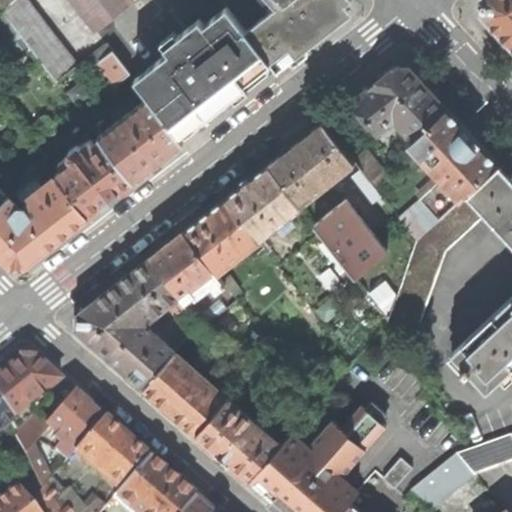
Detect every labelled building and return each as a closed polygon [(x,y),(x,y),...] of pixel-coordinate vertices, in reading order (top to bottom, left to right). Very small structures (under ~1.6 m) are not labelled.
[(0,0),(0,13),(3,11),(15,0),(0,0)] [(56,80),(76,65),(25,0),(15,0),(3,11),(42,63),(56,80)] [(72,0),(96,29),(134,0),(133,0),(72,0)] [(271,0),(277,6),(246,31),(270,62),(276,70),(346,16),(347,1),(346,0),(271,0)] [(511,0),(482,0),(482,13),(511,45),(511,0)] [(134,79),(148,97),(177,134),(219,102),(270,62),(246,31),(227,7),(203,25),(199,19),(165,46),(169,51),(134,79)] [(112,50),(98,61),(116,84),(130,73),(112,50)] [(394,119),(413,139),(447,108),(410,68),(395,66),(371,85),(351,100),(376,132),(394,119)] [(99,136),(102,140),(134,181),(158,163),(183,142),(177,134),(148,97),(99,136)] [(399,217),(416,239),(498,163),(469,132),(447,108),(413,139),(409,144),(441,179),(399,217)] [(300,204),(355,161),(324,122),(296,144),(269,164),(300,204)] [(63,169),(57,175),(89,216),(111,199),(134,181),(102,140),(95,145),(91,140),(82,147),(76,147),(70,152),(69,157),(60,164),(63,169)] [(367,151),(355,161),(361,169),(370,180),(381,170),(367,151)] [(511,178),(498,163),(416,239),(395,301),(389,320),(400,338),(416,331),(444,252),(485,213),(507,236),(504,239),(511,248),(511,178)] [(301,206),(300,204),(269,164),(246,183),(226,197),(259,239),(276,226),(282,232),(295,222),(290,215),(301,206)] [(386,165),(381,170),(370,180),(376,189),(393,175),(386,165)] [(380,194),(376,189),(370,180),(361,169),(352,176),(371,201),(380,194)] [(0,253),(11,264),(26,265),(89,216),(57,175),(29,197),(32,201),(25,206),(19,207),(9,196),(0,204),(0,253)] [(0,204),(9,196),(0,186),(0,204)] [(216,272),(259,239),(226,197),(204,215),(184,230),(216,272)] [(354,275),(386,251),(346,201),(315,224),(354,275)] [(223,280),(216,272),(184,230),(167,243),(150,257),(180,294),(183,299),(184,301),(194,293),(196,296),(211,284),(216,291),(225,284),(223,280)] [(142,322),(180,294),(150,257),(109,289),(77,313),(77,328),(143,386),(175,350),(142,322)] [(229,275),(223,280),(225,284),(235,296),(241,291),(229,275)] [(370,296),(389,320),(395,301),(383,286),(370,296)] [(511,296),(454,350),(468,365),(461,371),(466,377),(470,373),(486,390),(511,366),(511,296)] [(192,311),(184,301),(183,299),(171,309),(180,321),(192,311)] [(200,321),(192,311),(180,321),(191,331),(200,321)] [(212,334),(200,321),(191,331),(196,336),(204,343),(212,334)] [(191,331),(175,350),(180,355),(196,336),(191,331)] [(180,355),(175,350),(143,386),(164,404),(197,433),(229,397),(180,355)] [(22,409),(60,380),(35,358),(20,358),(4,371),(0,373),(0,397),(12,413),(20,406),(22,409)] [(248,374),(241,382),(250,392),(252,390),(262,402),(269,397),(248,374)] [(67,459),(74,451),(103,418),(86,403),(73,391),(45,423),(63,439),(55,449),(67,459)] [(0,426),(14,416),(12,413),(0,397),(0,426)] [(281,443),(229,397),(197,433),(222,455),(250,479),(281,443)] [(362,404),(342,427),(367,448),(386,426),(362,404)] [(18,432),(15,435),(24,454),(34,444),(45,430),(30,417),(17,431),(18,432)] [(74,451),(119,491),(147,456),(147,455),(123,435),(103,418),(74,451)] [(279,505),(287,511),(340,511),(350,501),(359,491),(342,476),(367,448),(342,427),(332,419),(308,446),(291,431),(281,443),(250,479),(279,505)] [(431,506),(474,471),(475,472),(511,458),(511,431),(457,450),(412,488),(428,502),(431,506)] [(34,444),(24,454),(34,475),(41,489),(50,478),(34,444)] [(131,511),(179,511),(193,496),(167,473),(147,456),(119,491),(114,496),(131,511)] [(401,457),(382,478),(393,486),(411,466),(401,457)] [(34,475),(18,487),(30,501),(41,489),(34,475)] [(62,491),(51,478),(50,478),(41,489),(30,501),(38,511),(100,511),(106,506),(96,497),(87,508),(83,505),(68,487),(62,491)] [(0,511),(38,511),(30,501),(18,487),(18,486),(0,499),(0,511)] [(210,511),(194,497),(181,511),(210,511)] [(362,511),(350,501),(340,511),(362,511)]
